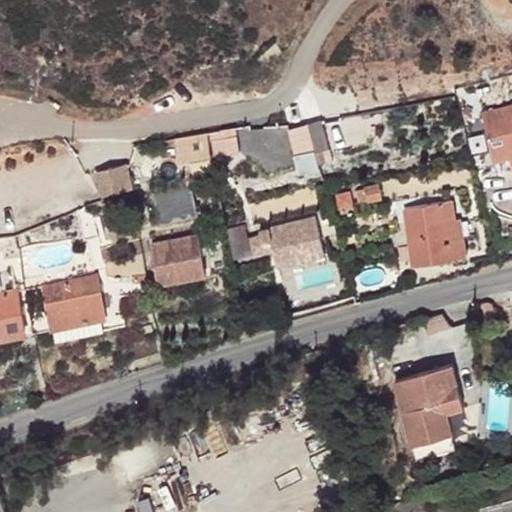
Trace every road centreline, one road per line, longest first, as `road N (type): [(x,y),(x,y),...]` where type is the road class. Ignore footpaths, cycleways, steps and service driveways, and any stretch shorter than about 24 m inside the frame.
road 1 (tertiary): [(511,279),(311,332),(0,436)]
road 2 (track): [(279,107),(67,128),(0,101)]
road 3 (residential): [(346,0),(279,107)]
